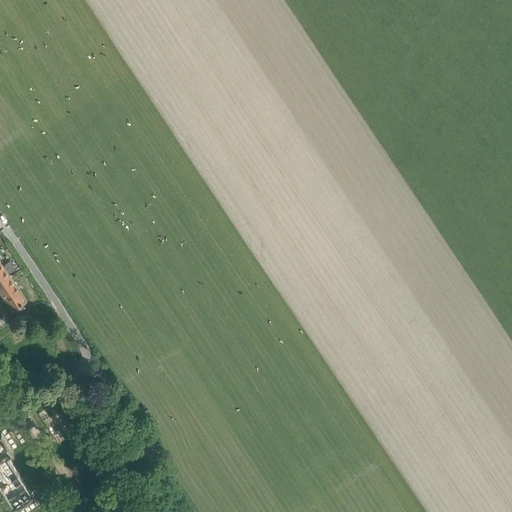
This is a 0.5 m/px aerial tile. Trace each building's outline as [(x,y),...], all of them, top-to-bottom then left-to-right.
[(0,292),(13,311),(27,301),(0,261),(0,292)] [(9,338),(15,347),(31,336),(25,326),(9,338)] [(39,414),(59,443),(74,433),(54,403),(39,414)] [(0,482),(14,504),(32,492),(7,454),(13,450),(1,432),(0,432),(0,482)] [(59,447),(87,490),(109,475),(88,444),(77,451),(70,440),(59,447)]
